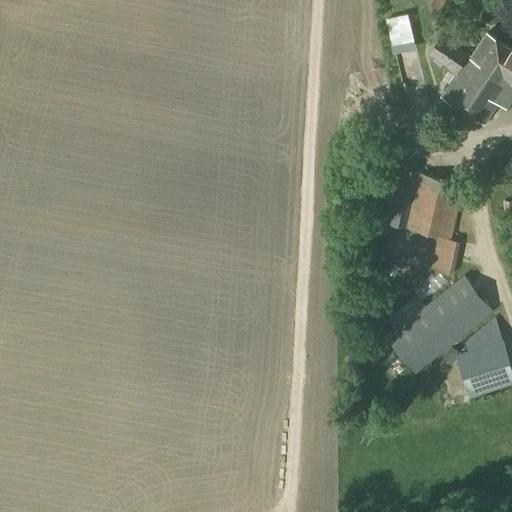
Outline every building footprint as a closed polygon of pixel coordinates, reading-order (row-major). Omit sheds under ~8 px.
[(422,0),(439,10),(445,0),(422,0)] [(441,34),(427,55),(455,74),(440,97),(485,126),(506,92),(511,96),(511,49),(485,33),(471,54),(441,34)] [(454,273),(460,242),(451,240),(463,184),(394,167),(381,222),(437,236),(430,268),(454,273)] [(511,210),(511,200),(502,201),(502,211),(511,210)] [(493,310),(464,274),(426,305),(417,293),(386,317),(395,330),(385,338),(415,374),(493,310)] [(469,397),(511,382),(511,366),(499,327),(467,337),(471,347),(455,353),(461,370),(469,397)]
